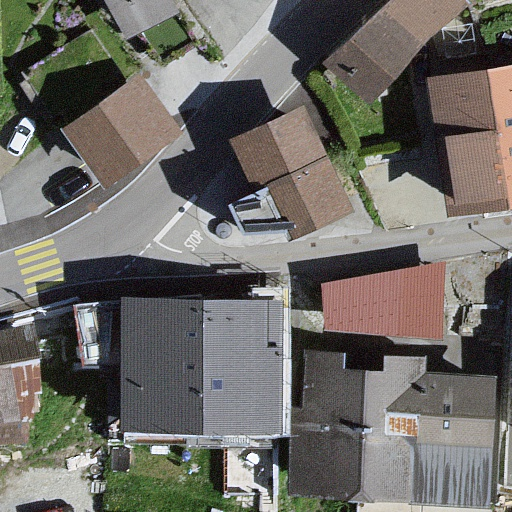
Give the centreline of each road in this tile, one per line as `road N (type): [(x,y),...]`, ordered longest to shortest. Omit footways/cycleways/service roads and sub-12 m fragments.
road 1 (residential): [(511,230),(265,259),(187,253),(125,223)]
road 2 (tertiary): [(125,223),(345,0)]
road 3 (tertiary): [(0,282),(83,251),(125,223)]
